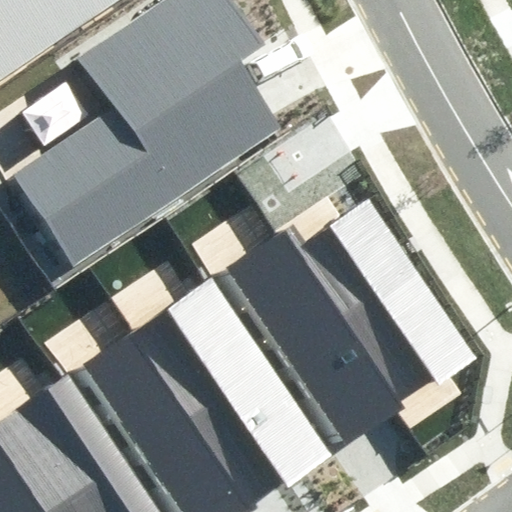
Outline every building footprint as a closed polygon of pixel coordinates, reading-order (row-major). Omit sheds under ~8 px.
[(0,0),(0,76),(119,0),(0,0)] [(258,38),(232,0),(166,0),(74,63),(100,102),(3,168),(74,270),(278,130),(229,58),(258,38)] [(368,200),(301,244),(408,401),(473,358),(368,200)] [(291,229),(226,273),(343,444),(408,401),(301,244),(291,229)] [(207,280),(142,323),(258,495),(323,452),(207,280)] [(142,323),(77,367),(175,511),(233,511),(258,495),(142,323)] [(160,511),(68,375),(4,419),(66,511),(160,511)] [(66,511),(4,419),(0,421),(0,511),(66,511)]
